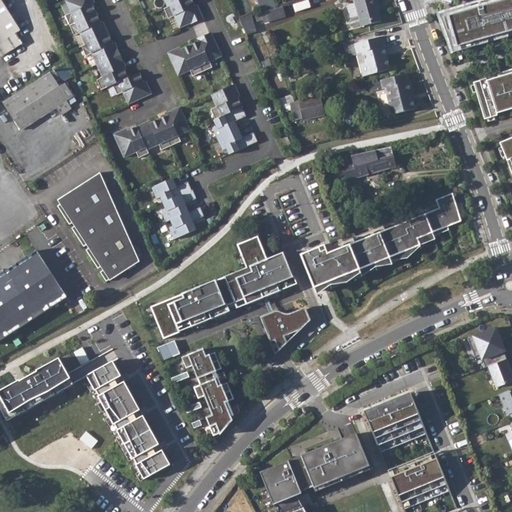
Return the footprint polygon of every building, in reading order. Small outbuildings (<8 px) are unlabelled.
[(1,0),(0,0),(0,57),(21,45),(15,34),(20,31),(1,0)] [(67,0),(66,1),(71,13),(66,15),(74,36),(80,33),(85,45),(82,46),(86,56),(92,54),(103,77),(97,80),(101,90),(113,85),(117,95),(123,92),(128,104),(152,94),(149,87),(146,87),(140,73),(128,78),(122,63),(124,62),(118,48),(115,49),(106,27),(104,28),(91,0),(67,0)] [(190,23),(203,17),(199,10),(197,11),(192,0),(163,0),(167,7),(163,9),(168,19),(174,16),(179,28),(190,23)] [(275,0),(258,0),(262,12),(277,7),(275,0)] [(378,11),(375,0),(354,0),(359,18),(352,20),(350,23),(351,28),(354,29),(381,22),(378,11)] [(455,39),(459,50),(488,42),(487,38),(493,36),(494,40),(508,36),(507,32),(511,30),(511,0),(503,0),(498,1),(497,0),(488,0),(456,9),(458,13),(446,16),(451,29),(446,31),(449,41),(455,39)] [(284,6),(262,13),(265,24),(286,17),(284,6)] [(439,14),(446,31),(451,29),(446,16),(458,13),(456,9),(439,14)] [(252,15),(239,19),(247,34),(256,31),(252,15)] [(204,36),(211,32),(204,17),(203,17),(190,23),(198,41),(205,38),(204,36)] [(222,55),(211,32),(204,36),(205,38),(198,41),(176,51),(175,49),(168,52),(178,75),(190,70),(193,76),(212,67),(210,61),(222,55)] [(385,37),(348,47),(351,58),(363,55),(365,64),(361,65),(363,78),(392,71),(389,58),(383,60),(381,50),(388,48),(385,37)] [(449,41),(453,52),(459,50),(455,39),(449,41)] [(20,90),(2,102),(19,129),(54,107),(59,115),(70,108),(66,100),(67,99),(56,81),(59,79),(54,68),(20,90)] [(511,69),(498,74),(499,77),(487,81),(486,79),(473,83),(484,119),(497,115),(497,114),(511,109),(511,69)] [(404,74),(366,83),(369,92),(384,89),(391,115),(412,110),(409,93),(411,93),(408,82),(406,83),(404,74)] [(227,148),(229,154),(258,141),(254,133),(242,138),(234,121),(246,116),(237,95),(239,94),(234,84),(211,94),(216,106),(210,108),(215,119),(214,120),(216,126),(213,128),(223,150),(227,148)] [(301,119),(323,114),(318,95),(296,100),(288,102),(293,120),(301,118),(301,119)] [(121,130),(114,134),(124,157),(136,152),(138,158),(148,154),(147,150),(159,145),(161,150),(181,142),(178,136),(191,131),(180,108),(173,111),(174,113),(145,125),(144,123),(122,133),(121,130)] [(511,137),(500,143),(507,160),(510,159),(511,164),(511,137)] [(378,150),(350,156),(351,160),(341,162),(346,180),(396,166),(390,147),(378,150)] [(64,200),(58,205),(70,223),(76,219),(78,222),(72,227),(84,245),(90,241),(92,245),(86,249),(98,267),(104,264),(106,267),(100,270),(106,280),(112,276),(113,277),(140,260),(100,171),(61,196),(64,200)] [(374,174),(348,181),(350,188),(376,181),(374,174)] [(172,178),(151,187),(156,198),(160,197),(165,208),(161,210),(166,221),(170,220),(173,226),(169,227),(174,239),(195,230),(192,221),(204,216),(200,207),(188,212),(184,204),(196,198),(192,189),(191,190),(188,181),(176,187),(172,178)] [(324,245),(300,255),(314,289),(420,245),(417,238),(461,220),(452,192),(435,199),(439,207),(327,253),(324,245)] [(258,236),(237,245),(246,268),(151,307),(164,339),(180,332),(178,329),(190,324),(192,328),(208,321),(203,308),(206,307),(211,320),(228,313),(226,306),(244,299),(247,305),(284,290),(282,287),(294,281),(283,253),(267,259),(258,236)] [(40,256),(0,283),(0,282),(0,338),(26,322),(66,296),(40,256)] [(279,312),(262,318),(273,347),(287,342),(286,339),(291,337),(308,321),(304,310),(285,318),(284,314),(279,312)] [(480,355),(485,367),(488,366),(507,359),(503,351),(500,352),(495,340),(500,338),(495,327),(468,338),(475,357),(480,355)] [(495,340),(500,352),(503,351),(504,350),(500,338),(495,340)] [(175,341),(157,348),(163,360),(180,354),(175,341)] [(276,352),(287,342),(273,347),(276,352)] [(203,349),(182,358),(186,369),(193,366),(200,385),(194,388),(198,399),(205,396),(212,415),(206,418),(213,436),(222,433),(232,421),(225,403),(234,399),(227,382),(218,386),(212,373),(222,369),(215,353),(206,356),(203,349)] [(59,359),(0,391),(0,401),(10,422),(73,386),(59,359)] [(511,367),(508,359),(507,359),(488,366),(496,387),(511,380),(511,374),(509,368),(511,367)] [(112,362),(84,376),(142,481),(170,467),(112,362)] [(187,372),(171,378),(174,383),(189,377),(187,372)] [(511,389),(499,394),(508,414),(510,413),(511,417),(511,389)] [(364,411),(367,420),(380,415),(378,410),(383,408),(385,413),(414,401),(410,393),(364,411)] [(380,415),(367,420),(380,452),(427,433),(414,401),(385,413),(383,408),(378,410),(380,415)] [(199,402),(185,408),(187,413),(201,407),(199,402)] [(276,511),(305,511),(298,497),(297,495),(301,493),(300,491),(313,487),(313,488),(369,466),(356,433),(335,441),(259,472),(272,505),(276,511)] [(388,470),(390,477),(437,458),(434,451),(388,470)] [(390,477),(403,509),(450,490),(437,458),(390,477)] [(250,471),(244,477),(247,481),(254,475),(250,471)] [(298,497),(305,511),(316,511),(308,492),(298,497)]
